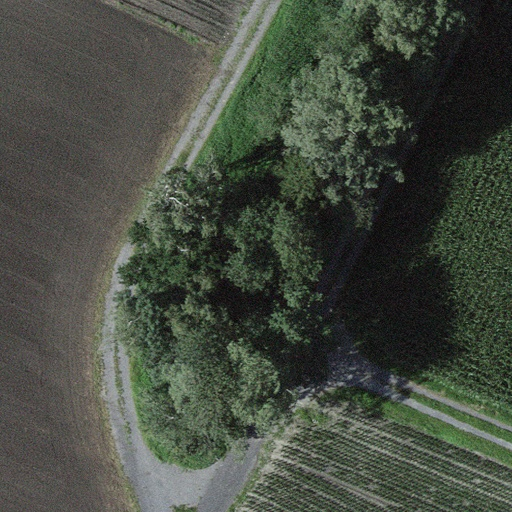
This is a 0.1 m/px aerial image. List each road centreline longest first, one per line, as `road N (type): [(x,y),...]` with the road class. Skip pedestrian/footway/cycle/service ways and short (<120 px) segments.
road 1 (track): [(201,511),(462,0)]
road 2 (track): [(178,511),(146,385),(172,200),(285,0)]
road 3 (track): [(511,440),(284,349)]
